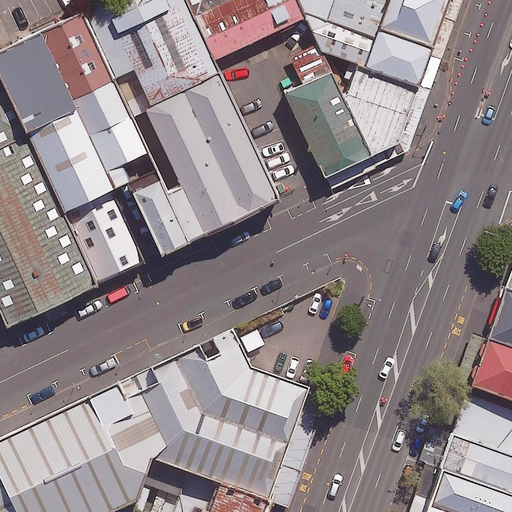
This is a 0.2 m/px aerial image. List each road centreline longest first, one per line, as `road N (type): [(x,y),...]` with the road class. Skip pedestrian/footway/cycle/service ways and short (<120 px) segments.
road 1 (residential): [(437,182),(0,383)]
road 2 (secondary): [(319,511),(437,182)]
road 3 (secondary): [(486,183),(368,511)]
road 4 (secondary): [(437,182),(505,0)]
